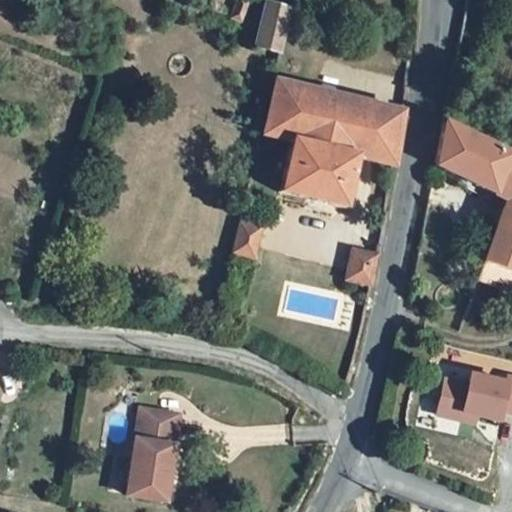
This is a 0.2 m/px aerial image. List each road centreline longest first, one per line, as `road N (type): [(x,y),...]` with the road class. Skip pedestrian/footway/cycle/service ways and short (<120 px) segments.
road 1 (tertiary): [(434,0),(356,425)]
road 2 (residential): [(0,331),(223,351),(298,384),(356,425)]
road 3 (residential): [(348,463),(465,511)]
